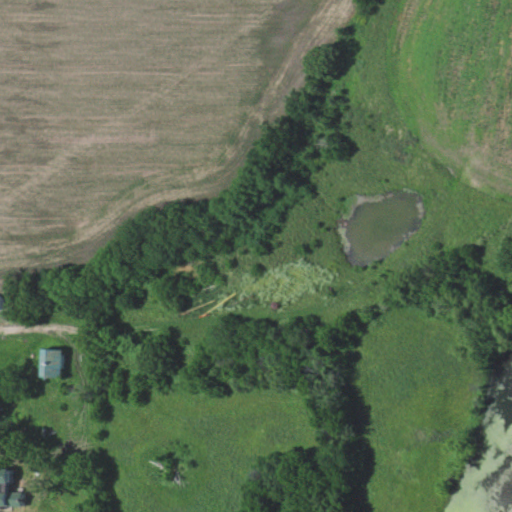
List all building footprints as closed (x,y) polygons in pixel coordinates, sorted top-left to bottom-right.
[(44,288),(79,289),(79,301),(43,299),(44,288)] [(45,348),(67,350),(65,377),(43,376),(45,348)] [(124,372),(142,374),(140,400),(123,399),(124,372)] [(15,451),(33,452),(32,461),(14,460),(15,451)] [(0,505),(23,507),(24,494),(5,493),(6,481),(13,482),(13,469),(0,468),(0,505)]
